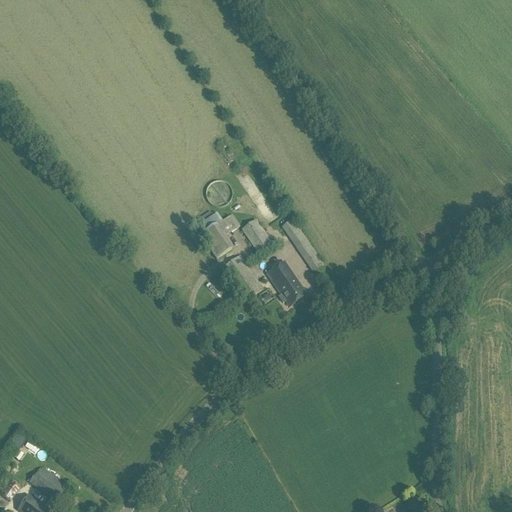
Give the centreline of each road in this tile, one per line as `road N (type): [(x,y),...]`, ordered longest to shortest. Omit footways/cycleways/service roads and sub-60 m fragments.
road 1 (unclassified): [(118,511),(171,443),(237,379),(423,267)]
road 2 (track): [(240,0),(423,267)]
road 3 (unclassified): [(437,511),(434,288),(423,267)]
